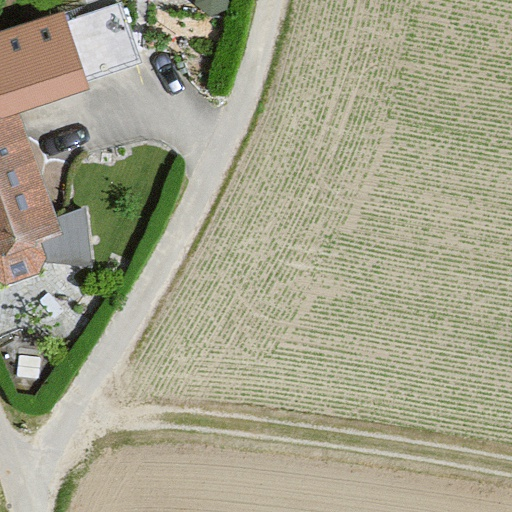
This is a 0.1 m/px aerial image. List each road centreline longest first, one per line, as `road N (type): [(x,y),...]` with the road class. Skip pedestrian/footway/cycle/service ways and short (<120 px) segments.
road 1 (unclassified): [(271,0),(255,67),(204,189),(26,487)]
road 2 (track): [(70,422),(357,443),(511,473)]
